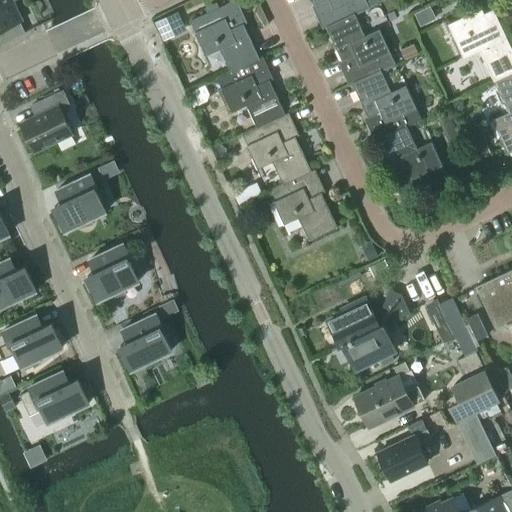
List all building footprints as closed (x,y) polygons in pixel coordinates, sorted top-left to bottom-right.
[(0,0),(0,8),(14,2),(12,0),(0,0)] [(313,0),(326,26),(354,13),(369,6),(365,0),(313,0)] [(220,49),(230,71),(259,57),(243,24),(240,25),(236,19),(240,17),(233,1),(189,21),(205,56),(220,49)] [(0,44),(25,33),(20,22),(23,21),(14,2),(0,8),(0,44)] [(475,13),(449,25),(464,57),(479,50),(494,82),(511,73),(511,46),(491,2),(490,3),(494,10),(474,19),(472,16),(476,14),(475,13)] [(436,19),(430,6),(414,14),(420,26),(436,19)] [(154,24),(158,34),(181,23),(177,13),(154,24)] [(364,35),(354,13),(326,26),(352,82),(380,68),(395,62),(379,28),(364,35)] [(414,44),(400,51),(404,60),(418,53),(414,44)] [(246,105),(256,127),(282,116),(285,114),(269,80),(266,82),(263,75),(266,73),(259,57),(230,71),(215,78),(231,112),(246,105)] [(390,91),(380,68),(352,82),(378,138),(406,125),(421,118),(405,84),(390,91)] [(493,121),(508,152),(511,150),(511,73),(494,82),(508,114),(493,121)] [(201,84),(185,92),(191,105),(205,99),(206,94),(201,84)] [(34,151),(72,133),(65,118),(70,104),(63,90),(38,102),(44,113),(21,124),(34,151)] [(272,162),(282,183),(308,171),(311,170),(296,137),(292,139),(289,132),(293,130),(290,124),(286,126),(282,116),(256,127),(242,134),(258,168),(272,162)] [(416,146),(406,125),(378,138),(405,195),(448,175),(431,140),(416,146)] [(477,149),(481,159),(490,155),(486,145),(477,149)] [(114,161),(98,168),(103,179),(119,171),(114,161)] [(299,218),(309,240),(338,226),(322,192),(318,194),(315,188),(319,186),(316,179),(312,181),(308,171),(282,183),(268,190),(284,225),(299,218)] [(56,212),(65,230),(78,224),(80,228),(93,224),(92,218),(106,211),(95,189),(97,188),(90,174),(57,190),(63,202),(54,206),(54,208),(56,212)] [(0,238),(9,234),(1,215),(0,213),(0,238)] [(89,281),(98,300),(111,294),(113,297),(126,294),(124,288),(139,281),(128,258),(130,257),(123,244),(90,260),(95,272),(88,276),(87,276),(87,277),(89,281)] [(363,249),(368,260),(377,256),(372,245),(363,249)] [(0,307),(36,290),(27,272),(25,268),(25,266),(24,267),(16,271),(10,258),(0,263),(0,307)] [(385,259),(369,267),(375,279),(391,271),(385,259)] [(498,330),(511,323),(511,269),(485,282),(477,285),(498,330)] [(352,308),(328,320),(341,346),(344,344),(384,324),(384,325),(409,313),(400,294),(389,290),(382,308),(373,312),(366,297),(350,304),(352,308)] [(437,302),(426,307),(443,343),(454,338),(437,302)] [(122,351),(131,370),(144,364),(146,367),(159,363),(157,357),(172,351),(161,328),(163,327),(156,313),(123,329),(128,342),(121,345),(120,346),(120,347),(122,351)] [(476,341),(488,336),(478,314),(466,319),(476,341)] [(0,335),(0,352),(3,359),(16,353),(22,366),(36,360),(40,365),(52,356),(51,353),(63,347),(54,328),(52,324),(52,323),(50,324),(43,327),(37,315),(3,331),(5,334),(0,335)] [(384,324),(344,344),(356,369),(379,358),(383,365),(394,360),(390,353),(393,352),(389,343),(392,342),(384,325),(384,324)] [(467,379),(486,370),(477,350),(457,359),(467,379)] [(357,400),(355,403),(359,411),(362,411),(370,426),(424,400),(411,371),(406,361),(393,367),(397,376),(355,397),(357,400)] [(504,390),(511,386),(511,375),(509,369),(497,374),(504,390)] [(500,398),(486,370),(467,379),(454,385),(461,399),(451,404),(458,419),(476,410),(500,398)] [(20,395),(30,415),(43,409),(49,422),(89,403),(80,384),(79,380),(78,379),(77,380),(69,383),(64,371),(30,387),(31,389),(20,395)] [(8,392),(0,396),(0,400),(6,412),(15,407),(8,392)] [(479,462),(497,454),(476,410),(458,419),(479,462)] [(391,479),(427,462),(419,444),(431,438),(427,430),(379,453),(391,479)] [(511,511),(511,489),(467,511),(459,511),(452,496),(441,502),(440,499),(423,507),(425,510),(420,511),(511,511)]
